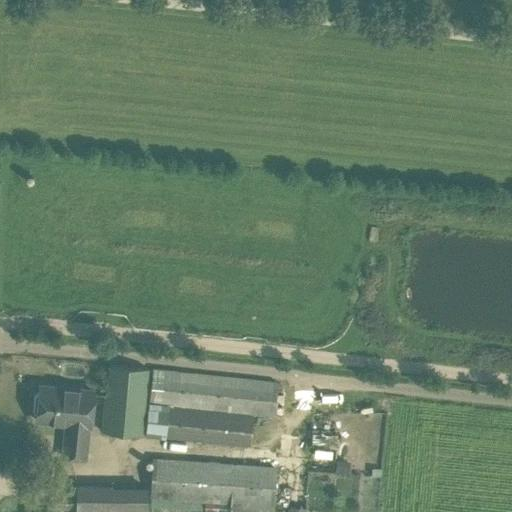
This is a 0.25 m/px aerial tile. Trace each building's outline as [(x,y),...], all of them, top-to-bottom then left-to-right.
[(108,365),(101,432),(141,436),(148,369),(108,365)] [(148,405),(145,438),(248,447),(251,414),(273,417),(277,383),(154,368),(149,406),(148,405)] [(34,399),(32,414),(36,419),(35,424),(70,428),(69,436),(65,435),(62,461),(85,463),(88,429),(90,430),(93,395),(39,390),(38,396),(34,399)] [(357,427),(359,408),(349,407),(347,426),(357,427)] [(322,436),(322,426),(303,425),(303,436),(322,436)] [(152,456),(149,496),(229,502),(228,511),(271,511),(275,466),(152,456)] [(336,460),(335,471),(346,472),(347,461),(336,460)] [(298,480),(313,481),(314,465),(299,465),(298,480)] [(52,490),(51,507),(76,507),(76,511),(145,511),(146,487),(76,486),(76,490),(52,490)]
